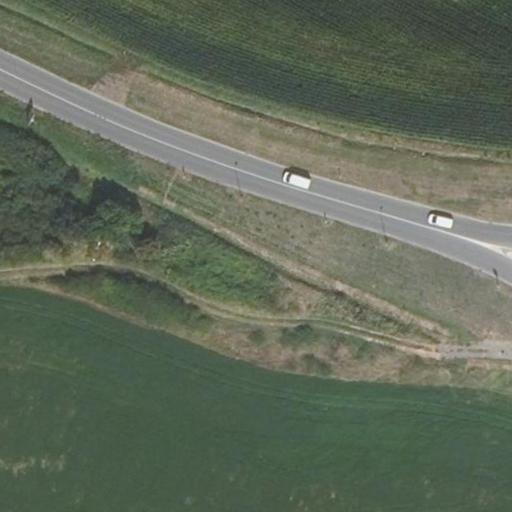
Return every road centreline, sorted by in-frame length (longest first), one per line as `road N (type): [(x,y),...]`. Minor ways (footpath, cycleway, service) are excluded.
road 1 (secondary): [(0,81),(188,163),(511,272)]
road 2 (secondary): [(511,237),(193,145),(0,55)]
